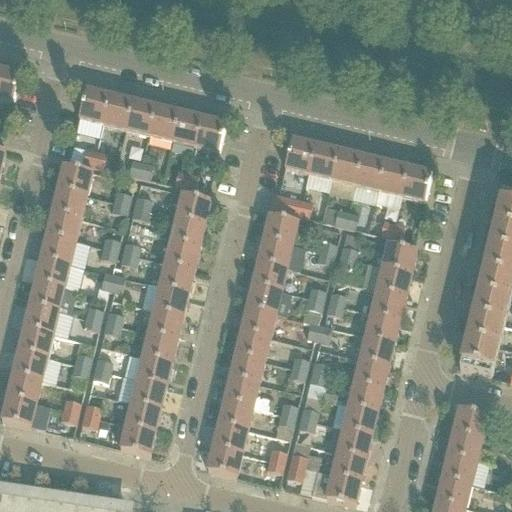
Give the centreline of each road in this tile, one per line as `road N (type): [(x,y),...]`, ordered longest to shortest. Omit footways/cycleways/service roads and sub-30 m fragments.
road 1 (residential): [(265,100),(177,490)]
road 2 (residential): [(68,52),(0,324)]
road 3 (residential): [(430,389),(479,153)]
road 4 (residential): [(479,153),(265,100)]
road 5 (residential): [(265,100),(68,52)]
road 6 (residential): [(177,490),(0,446)]
road 7 (residential): [(398,511),(430,389)]
